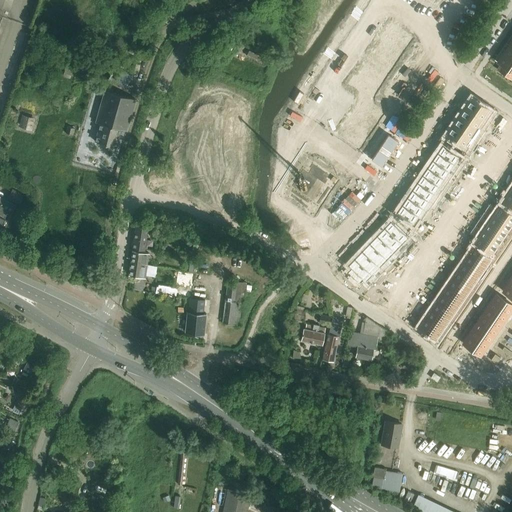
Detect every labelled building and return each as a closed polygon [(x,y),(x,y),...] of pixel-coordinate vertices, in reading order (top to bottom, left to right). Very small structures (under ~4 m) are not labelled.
[(364,10),(361,15),(367,19),(370,14),(364,10)] [(357,20),(363,24),(367,19),(361,15),(357,20)] [(391,24),(385,32),(406,46),(412,38),(391,24)] [(354,25),(351,30),(357,34),(360,29),(354,25)] [(347,35),(353,39),(357,34),(351,30),(347,35)] [(385,32),(380,39),(401,53),(406,46),(385,32)] [(375,47),(379,50),(379,49),(396,61),(401,53),(380,39),(375,47)] [(344,40),(341,45),(347,49),(350,44),(344,40)] [(341,45),(337,50),(343,54),(347,49),(341,45)] [(511,47),(509,45),(503,54),(511,60),(511,47)] [(374,56),(374,57),(391,68),(396,61),(379,49),(379,50),(374,56)] [(266,65),(268,59),(249,51),(247,57),(266,65)] [(365,61),(365,62),(367,63),(386,76),(391,68),(374,57),(374,56),(370,54),(365,61)] [(511,60),(503,54),(497,62),(502,65),(498,70),(511,79),(511,77),(511,60)] [(334,55),(330,60),(336,64),(340,59),(334,55)] [(330,60),(327,65),(333,69),(336,64),(330,60)] [(362,70),(362,71),(364,72),(381,83),(386,76),(367,63),(362,70)] [(116,80),(127,86),(133,75),(122,69),(116,80)] [(359,79),(376,91),(381,83),(364,72),(359,79)] [(320,75),(317,80),(322,84),(326,79),(320,75)] [(355,76),(349,84),(371,98),(376,91),(359,79),(355,76)] [(317,80),(313,85),(319,89),(322,84),(317,80)] [(121,129),(127,131),(136,99),(104,91),(95,123),(99,124),(94,142),(115,148),(121,129)] [(308,93),(304,98),(310,102),(314,97),(308,93)] [(304,98),(301,103),(307,107),(310,102),(304,98)] [(363,98),(357,107),(378,122),(384,112),(363,98)] [(471,98),(465,107),(482,119),(486,122),(486,121),(493,112),(471,98)] [(357,107),(350,116),(372,131),(378,122),(357,107)] [(465,107),(459,116),(476,128),(476,127),(482,119),(465,107)] [(350,116),(344,125),(365,140),(372,131),(350,116)] [(459,116),(453,125),(474,139),(480,130),(476,127),(476,128),(459,116)] [(24,117),(21,129),(31,132),(34,119),(24,117)] [(494,127),(492,130),(498,134),(502,128),(496,124),(494,127)] [(344,125),(338,135),(359,149),(365,140),(344,125)] [(453,125),(447,134),(453,138),(450,143),(465,153),(474,139),(453,125)] [(74,129),(67,127),(65,133),(72,135),(74,129)] [(502,128),(498,134),(503,137),(507,131),(502,128)] [(482,145),(480,148),(485,152),(490,146),(484,142),(482,145)] [(442,145),(437,153),(454,164),(459,157),(461,158),(465,153),(450,143),(446,148),(442,145)] [(490,146),(485,152),(491,155),(495,149),(490,146)] [(437,153),(432,160),(449,172),(453,175),(453,174),(456,170),(458,167),(454,164),(437,153)] [(473,159),(469,165),(474,168),(478,163),(473,159)] [(289,187),(284,195),(292,201),(298,205),(300,206),(306,210),(314,216),(319,207),(321,205),(338,180),(327,173),(319,167),(308,160),(306,162),(301,170),(297,177),(295,178),(291,184),(289,187)] [(432,160),(427,167),(444,179),(449,172),(432,160)] [(427,167),(422,175),(443,189),(448,182),(448,181),(444,179),(427,167)] [(0,183),(5,188),(9,183),(0,175),(0,183)] [(422,175),(417,182),(438,197),(443,189),(422,175)] [(417,182),(412,190),(429,201),(428,202),(432,205),(433,204),(438,197),(417,182)] [(23,196),(13,189),(8,198),(18,204),(23,196)] [(412,190),(407,197),(424,209),(428,202),(429,201),(412,190)] [(511,196),(508,193),(502,201),(511,207),(511,196)] [(10,216),(16,205),(0,196),(0,227),(8,232),(13,223),(5,219),(7,214),(10,216)] [(23,196),(15,220),(20,221),(28,198),(23,196)] [(407,197),(402,205),(419,216),(424,209),(407,197)] [(402,205),(396,212),(413,224),(419,216),(402,205)] [(494,213),(511,225),(511,223),(511,214),(499,206),(494,213)] [(485,217),(485,218),(487,219),(506,232),(511,225),(494,213),(490,210),(490,211),(485,217)] [(391,220),(384,227),(403,245),(409,238),(413,233),(399,219),(395,224),(391,220)] [(483,225),(482,226),(501,239),(506,232),(487,219),(483,225)] [(476,231),(475,232),(479,234),(480,234),(497,246),(501,239),(482,226),(483,225),(481,224),(480,224),(476,231)] [(136,226),(133,248),(144,250),(145,246),(148,227),(136,226)] [(384,227),(377,235),(395,252),(403,245),(384,227)] [(479,234),(475,241),(492,253),(497,246),(480,234),(479,234)] [(377,235),(369,243),(388,260),(395,252),(377,235)] [(369,243),(362,250),(379,266),(378,267),(380,268),(388,260),(369,243)] [(410,250),(408,253),(414,257),(418,251),(413,247),(410,250)] [(473,247),(467,255),(484,267),(490,259),(473,247)] [(362,250),(354,258),(371,274),(378,267),(379,266),(362,250)] [(149,253),(133,251),(131,263),(147,265),(149,253)] [(418,251),(414,257),(419,260),(423,254),(418,251)] [(467,255),(462,263),(479,275),(484,267),(467,255)] [(352,268),(347,273),(359,284),(363,279),(366,283),(373,276),(373,275),(371,274),(354,258),(348,265),(352,268)] [(147,265),(131,263),(129,275),(145,277),(147,265)] [(462,263),(456,271),(474,283),(479,275),(462,263)] [(398,268),(396,271),(402,275),(406,269),(400,265),(398,268)] [(406,269),(402,275),(407,278),(411,272),(406,269)] [(456,271),(451,279),(468,291),(474,283),(456,271)] [(451,279),(446,287),(463,299),(468,291),(451,279)] [(246,283),(228,281),(222,323),(241,325),(246,283)] [(386,286),(384,289),(389,292),(393,286),(388,283),(386,286)] [(511,286),(508,284),(503,291),(511,297),(511,286)] [(393,286),(389,292),(395,296),(399,290),(393,286)] [(446,287),(440,295),(457,307),(463,299),(446,287)] [(511,304),(496,294),(491,301),(509,313),(511,308),(511,304)] [(440,295),(435,303),(452,315),(457,307),(440,295)] [(193,299),(191,312),(206,314),(207,301),(193,299)] [(491,301),(487,308),(504,320),(509,313),(491,301)] [(435,303),(429,311),(447,323),(452,315),(435,303)] [(487,308),(482,315),(499,327),(504,320),(487,308)] [(296,309),(294,318),(303,320),(305,311),(296,309)] [(429,311),(424,319),(441,330),(447,323),(429,311)] [(206,315),(188,313),(186,332),(204,334),(206,315)] [(319,323),(329,325),(331,317),(321,315),(319,323)] [(482,315),(477,322),(494,334),(499,327),(482,315)] [(343,319),(332,317),(326,343),(323,359),(334,362),(343,319)] [(386,331),(366,317),(363,334),(349,331),(347,345),(358,347),(356,357),(371,360),(373,350),(376,350),(378,340),(384,341),(386,331)] [(424,319),(418,327),(429,334),(435,339),(441,330),(424,319)] [(477,322),(473,329),(490,341),(494,334),(477,322)] [(306,329),(304,328),(301,340),(322,345),(326,328),(319,327),(319,325),(314,324),(313,326),(306,324),(306,329)] [(473,329),(468,336),(485,348),(490,341),(473,329)] [(468,336),(463,343),(480,355),(485,348),(468,336)] [(495,354),(491,360),(496,364),(500,358),(495,354)] [(23,371),(31,376),(38,363),(29,359),(23,371)] [(434,373),(431,377),(437,381),(440,377),(434,373)] [(18,398),(13,410),(22,415),(28,403),(18,398)] [(19,422),(10,418),(6,427),(14,431),(19,422)] [(402,424),(386,421),(382,445),(398,447),(402,424)] [(13,441),(0,435),(0,444),(9,449),(13,441)] [(182,485),(185,456),(188,456),(188,452),(186,451),(186,447),(182,446),(178,484),(182,485)] [(459,472),(436,465),(433,473),(456,481),(459,472)] [(403,473),(386,470),(386,469),(375,467),(373,476),(374,476),(372,486),(383,488),(382,491),(387,492),(388,489),(400,491),(403,473)] [(247,511),(248,510),(251,494),(228,490),(223,511),(247,511)] [(427,511),(458,511),(418,494),(413,505),(427,511)]
